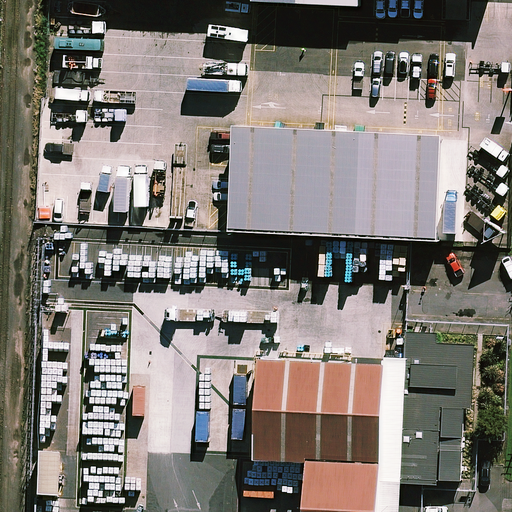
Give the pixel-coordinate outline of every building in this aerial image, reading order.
[(465,126),(232,119),(229,220),(461,227),(465,126)] [(161,143),(42,139),(40,209),(158,213),(161,143)] [(385,356),(262,352),(259,449),(309,450),(382,453),(385,356)] [(379,511),(382,453),(309,450),(306,511),(379,511)] [(63,456),(40,454),(36,500),(59,502),(63,456)]
